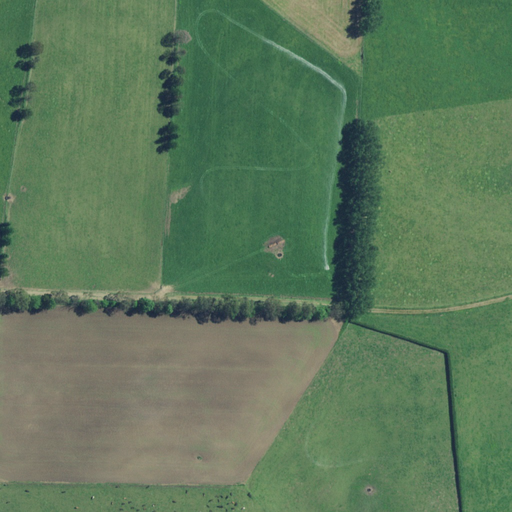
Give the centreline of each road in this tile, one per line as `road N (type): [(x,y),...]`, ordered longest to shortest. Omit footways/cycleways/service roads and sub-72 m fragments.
road 1 (unclassified): [(0,294),(167,294),(389,312)]
road 2 (track): [(389,312),(464,309),(511,297)]
